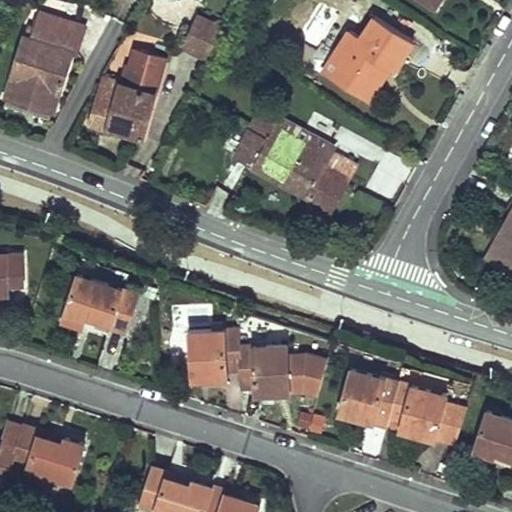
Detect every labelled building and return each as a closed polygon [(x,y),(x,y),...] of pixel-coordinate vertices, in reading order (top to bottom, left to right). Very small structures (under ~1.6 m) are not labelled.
[(87,24),(44,11),(35,37),(26,34),(7,95),(55,111),(75,50),(79,51),(87,24)] [(209,20),(200,15),(191,32),(200,37),(209,20)] [(396,72),(415,41),(378,17),(363,39),(351,31),(336,55),(344,60),(333,77),(364,97),(385,64),(391,68),(396,72)] [(221,26),(209,20),(200,37),(191,32),(185,45),(206,56),(221,26)] [(91,122),(145,138),(167,57),(137,48),(132,65),(129,65),(124,81),(103,75),(91,122)] [(344,60),(336,55),(326,71),(333,77),(344,60)] [(391,68),(385,64),(364,97),(371,101),(391,68)] [(282,116),(263,105),(248,136),(238,155),(254,164),(253,166),(331,207),(343,185),(346,186),(358,162),(338,152),(336,158),(331,155),(334,150),(337,144),(297,123),(294,129),(279,121),(282,116)] [(297,123),(282,116),(279,121),(294,129),(297,123)] [(511,273),(511,216),(504,231),(511,234),(494,264),(511,273)] [(511,234),(504,231),(488,260),(494,264),(511,234)] [(10,255),(0,255),(0,295),(11,296),(10,286),(26,285),(26,255),(10,255)] [(140,291),(80,273),(68,312),(88,318),(89,312),(115,320),(113,326),(129,330),(140,291)] [(88,318),(68,312),(65,323),(84,328),(88,318)] [(115,320),(89,312),(88,318),(113,326),(115,320)] [(240,326),(191,329),(193,365),(208,364),(208,375),(228,374),(227,367),(242,366),(241,345),(240,326)] [(290,342),(241,345),(242,366),(243,385),(257,384),(257,391),(279,390),(278,378),(292,377),(290,342)] [(208,364),(193,365),(194,376),(208,375),(208,364)] [(401,379),(353,364),(340,410),(358,415),(360,410),(375,414),(373,420),(387,424),(401,379)] [(292,377),(278,378),(279,390),(293,389),(292,377)] [(447,393),(401,379),(387,424),(401,428),(402,422),(415,426),(414,432),(434,438),(455,444),(466,409),(444,402),(447,393)] [(511,416),(487,409),(475,447),(495,453),(496,446),(511,451),(511,416)] [(375,414),(360,410),(358,415),(373,420),(375,414)] [(1,444),(0,443),(0,480),(5,483),(13,460),(26,422),(10,417),(3,438),(1,444)] [(322,419),(313,417),(310,427),(319,430),(322,419)] [(26,422),(13,460),(71,479),(84,441),(66,435),(64,442),(39,433),(41,427),(26,422)] [(415,426),(402,422),(401,428),(414,432),(415,426)] [(66,435),(41,427),(39,433),(64,442),(66,435)] [(511,451),(496,446),(495,453),(511,457),(511,451)] [(153,466),(141,506),(160,511),(203,511),(210,493),(213,484),(193,478),(191,483),(168,476),(170,471),(153,466)] [(193,478),(170,471),(168,476),(191,483),(193,478)] [(243,488),(214,479),(213,484),(210,493),(223,497),(226,490),(241,495),(243,488)] [(258,511),(261,502),(241,495),(226,490),(223,497),(210,493),(203,511),(258,511)]
